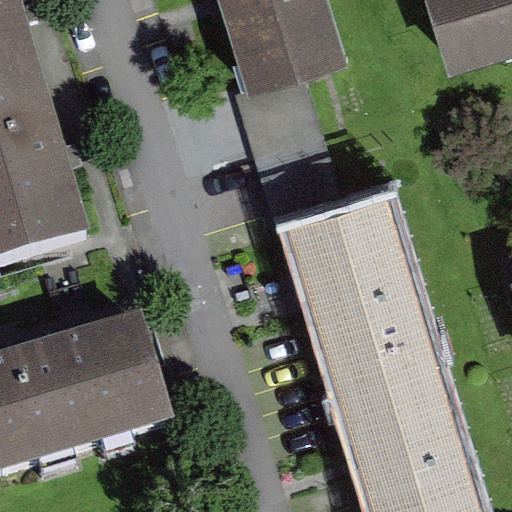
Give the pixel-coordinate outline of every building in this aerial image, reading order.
[(0,0),(0,101),(39,90),(11,0),(0,0)] [(222,0),(250,87),(345,58),(327,0),(222,0)] [(511,0),(433,0),(451,57),(511,38),(511,0)] [(304,83),(243,101),(260,156),(320,138),(304,83)] [(0,101),(0,263),(83,238),(39,90),(0,101)] [(320,138),(260,156),(277,212),(337,194),(320,138)] [(436,357),(386,192),(290,220),(340,386),(436,357)] [(139,327),(0,368),(0,470),(1,475),(168,425),(139,327)] [(482,511),(436,357),(340,386),(378,511),(482,511)]
